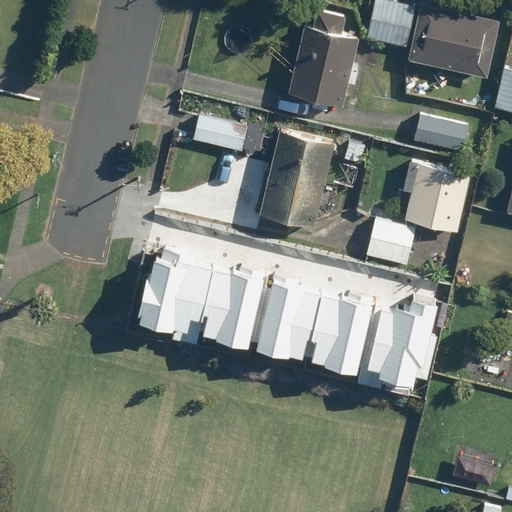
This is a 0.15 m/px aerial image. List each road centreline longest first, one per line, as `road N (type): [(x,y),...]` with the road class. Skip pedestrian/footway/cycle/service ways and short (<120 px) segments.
road 1 (track): [(14,511),(82,225)]
road 2 (residential): [(135,0),(82,225)]
